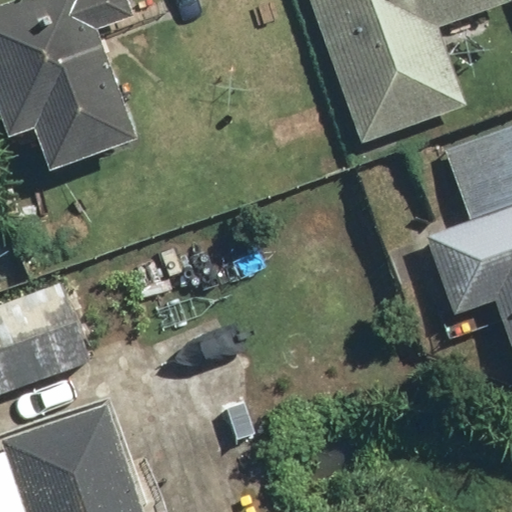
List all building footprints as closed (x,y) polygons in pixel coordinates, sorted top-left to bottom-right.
[(30,0),(0,9),(0,149),(17,145),(31,191),(122,157),(88,44),(115,36),(104,0),(30,0)] [(294,0),(349,157),(459,119),(431,38),(502,14),(497,0),(294,0)] [(511,148),(508,136),(440,158),(463,232),(417,246),(446,324),(484,312),(504,376),(511,379),(511,148)] [(56,289),(0,311),(0,403),(87,370),(56,289)] [(202,332),(103,365),(114,400),(214,368),(202,332)] [(117,511),(86,421),(0,450),(0,511),(117,511)] [(302,511),(296,493),(240,511),(302,511)]
